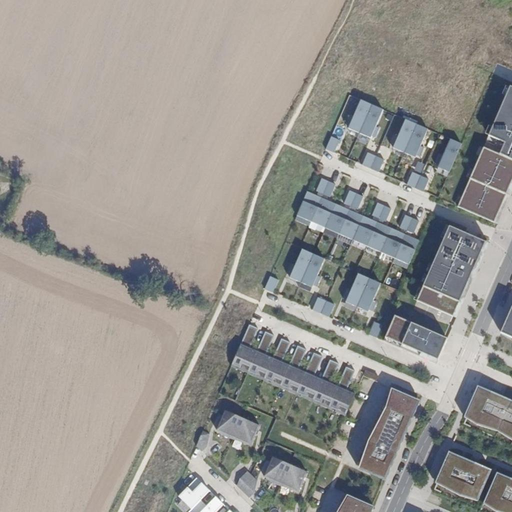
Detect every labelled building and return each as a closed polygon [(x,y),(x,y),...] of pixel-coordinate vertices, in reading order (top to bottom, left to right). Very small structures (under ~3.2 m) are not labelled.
[(511,86),(459,206),(498,223),(511,191),(511,86)] [(352,127),(375,137),(387,109),(364,99),(352,127)] [(408,121),(398,145),(421,155),(431,131),(408,121)] [(331,146),(338,149),(344,137),(338,134),(331,146)] [(455,140),(444,165),(457,171),(467,145),(455,140)] [(366,164),(384,171),(390,158),(372,150),(366,164)] [(417,170),(411,184),(428,191),(434,177),(417,170)] [(341,183),(326,176),(321,189),(336,196),(341,183)] [(424,240),(308,187),(294,217),(410,266),(424,240)] [(369,196),(353,188),(347,201),(364,208),(369,196)] [(397,208),(382,200),(376,214),(392,220),(397,208)] [(425,220),(411,215),(406,226),(420,231),(425,220)] [(451,225),(419,301),(457,316),(489,240),(451,225)] [(291,276),(318,290),(333,255),(306,243),(291,276)] [(358,269),(343,304),(370,314),(384,281),(358,269)] [(274,274),(268,288),(277,292),(283,279),(274,274)] [(317,297),(311,310),(331,318),(337,305),(317,297)] [(511,310),(503,333),(511,336),(511,310)] [(395,316),(384,338),(437,360),(447,338),(395,316)] [(375,321),(370,334),(381,338),(387,325),(375,321)] [(251,324),(233,366),(241,369),(244,363),(252,366),(249,373),(258,376),(260,370),(268,373),(265,380),(274,383),(277,377),(284,380),(281,386),(290,390),(293,384),(300,387),(298,393),(306,397),(309,391),(317,394),(314,400),(323,404),(325,397),(333,401),(330,407),(339,411),(341,404),(350,408),(357,392),(348,388),(356,369),(348,365),(340,385),(332,381),(340,362),(332,359),(324,378),(316,375),(324,355),(315,352),(307,371),(300,368),(308,348),(299,345),(291,364),(283,361),(291,342),(283,338),(275,357),(267,354),(275,335),(267,331),(259,350),(251,347),(259,328),(251,324)] [(476,385),(474,393),(487,398),(490,391),(476,385)] [(361,466),(364,468),(398,388),(393,387),(388,406),(371,439),(361,466)] [(388,478),(422,398),(398,388),(364,468),(388,478)] [(474,393),(464,413),(511,433),(511,400),(490,391),(487,398),(474,393)] [(253,445),(262,425),(228,410),(219,430),(225,434),(226,433),(245,442),(253,445)] [(205,431),(199,446),(205,451),(209,446),(212,434),(205,431)] [(226,433),(225,434),(228,436),(245,442),(226,433)] [(447,453),(436,478),(477,496),(488,471),(447,453)] [(267,476),(273,480),(274,479),(293,488),(301,491),(310,471),(275,456),(267,476)] [(243,478),(240,485),(252,497),(257,492),(260,480),(253,473),(250,471),(243,478)] [(511,480),(495,473),(484,499),(511,510),(511,480)] [(179,495),(192,508),(210,490),(197,477),(179,495)] [(274,479),(273,480),(276,482),(293,488),(274,479)] [(259,501),(268,494),(263,488),(254,496),(259,501)] [(345,511),(353,495),(350,494),(340,511),(339,511),(345,511)] [(373,511),(377,504),(353,494),(353,495),(345,511),(373,511)] [(214,498),(221,506),(224,503),(217,496),(214,498)] [(208,505),(201,499),(192,508),(188,511),(215,511),(221,506),(214,498),(208,505)]
